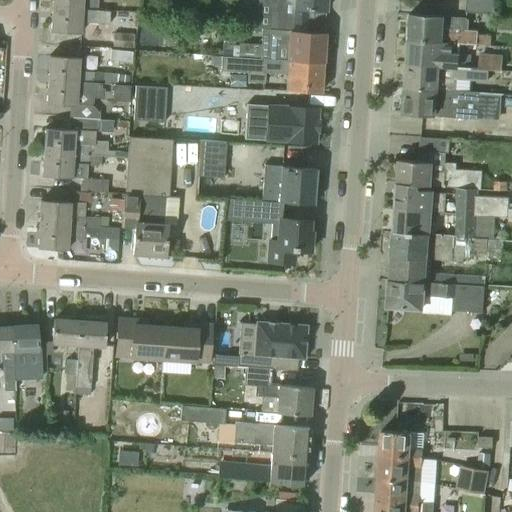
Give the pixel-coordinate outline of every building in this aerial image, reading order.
[(87,0),(52,0),(52,9),(98,11),(98,1),(87,0)] [(326,12),(326,0),(262,0),(262,4),(268,8),(271,8),(270,29),(307,32),(309,11),(326,12)] [(494,0),(466,0),(466,13),(494,15),(494,0)] [(109,12),(98,11),(52,9),(51,33),(80,34),(80,23),(109,24),(109,12)] [(468,30),(469,20),(467,20),(467,19),(444,17),(410,14),(408,40),(459,44),(491,46),(491,36),(478,35),(478,31),(468,30)] [(307,39),(307,32),(270,29),(270,30),(262,29),(261,45),(238,44),(238,57),(260,58),(322,63),(324,41),(307,39)] [(114,32),(113,47),(132,48),(133,34),(114,32)] [(459,54),(459,44),(408,40),(406,63),(470,69),(471,55),(459,54)] [(132,64),(133,52),(113,50),(112,62),(132,64)] [(502,71),(503,56),(480,54),(478,69),(489,70),(498,71),(502,71)] [(103,74),(78,72),(79,58),(49,57),(48,81),(102,84),(103,74)] [(321,93),(322,63),(260,58),(238,57),(238,58),(221,57),(220,72),(248,74),(247,83),(264,84),(265,74),(287,75),(286,90),(321,93)] [(488,82),(489,70),(478,69),(470,69),(406,63),(405,87),(470,92),(471,81),(488,82)] [(104,100),(105,89),(101,89),(102,84),(48,81),(46,105),(75,107),(76,98),(104,100)] [(129,103),(130,87),(113,86),(112,102),(129,103)] [(136,86),(134,121),(165,123),(167,88),(136,86)] [(479,93),(470,92),(405,87),(403,114),(477,119),(479,93)] [(317,121),(318,109),(247,104),(244,140),(316,145),(317,132),(318,132),(319,121),(317,121)] [(100,133),(101,121),(69,118),(68,130),(45,129),(43,153),(72,155),(114,158),(114,150),(108,149),(108,143),(95,141),(95,132),(100,133)] [(113,121),(101,121),(100,132),(112,132),(113,121)] [(169,198),(172,140),(129,137),(125,195),(124,195),(121,228),(135,229),(133,255),(165,258),(168,218),(163,218),(164,197),(169,198)] [(449,154),(450,140),(420,137),(419,161),(399,160),(397,184),(418,186),(457,188),(478,190),(481,190),(483,171),(457,170),(457,163),(436,162),(436,153),(449,154)] [(226,143),(200,141),(198,177),(223,178),(226,143)] [(120,167),(120,159),(114,158),(72,155),(43,153),(42,177),(80,180),(80,192),(108,194),(108,181),(87,179),(88,166),(101,168),(101,166),(120,167)] [(275,203),(279,203),(313,205),(315,169),(281,167),(280,187),(268,186),(267,202),(275,203)] [(507,182),(494,181),(493,191),(507,192),(507,182)] [(445,213),(446,193),(434,193),(434,191),(418,189),(418,186),(397,184),(395,210),(433,213),(433,212),(445,213)] [(478,196),(478,190),(457,188),(456,214),(476,215),(476,216),(511,217),(511,208),(509,209),(509,198),(478,196)] [(122,200),(110,199),(109,211),(121,212),(122,200)] [(275,203),(267,202),(227,199),(225,221),(274,225),(275,203)] [(85,217),(85,204),(40,201),(39,225),(98,229),(99,218),(85,217)] [(431,236),(433,213),(395,210),(393,233),(431,236)] [(475,239),(475,238),(476,216),(476,215),(456,214),(455,238),(475,239)] [(308,232),(309,221),(280,219),(278,242),(271,241),(269,263),(293,265),(294,251),(310,252),(311,233),(308,232)] [(98,240),(98,229),(39,225),(37,249),(67,251),(68,238),(98,240)] [(107,229),(102,229),(100,249),(116,250),(117,230),(107,229)] [(455,238),(431,236),(393,233),(390,280),(426,283),(427,259),(468,262),(468,259),(486,260),(486,257),(501,259),(502,241),(475,238),(475,239),(455,238)] [(179,241),(167,240),(166,252),(178,253),(179,241)] [(483,314),(485,287),(426,283),(390,280),(388,307),(421,310),(421,313),(452,315),(452,312),(483,314)] [(78,346),(80,322),(53,320),(52,344),(78,346)] [(104,348),(106,324),(80,322),(78,346),(77,361),(76,376),(75,389),(90,390),(93,347),(104,348)] [(304,359),(306,326),(278,324),(278,323),(267,322),(267,324),(257,323),(256,325),(248,324),(245,368),(271,370),(297,372),(298,359),(304,359)] [(164,359),(165,328),(119,325),(117,356),(164,359)] [(42,377),(41,348),(38,349),(37,326),(11,327),(17,391),(25,391),(24,366),(32,365),(33,378),(42,377)] [(17,391),(11,327),(0,328),(0,361),(3,361),(5,392),(17,391)] [(208,362),(210,331),(165,328),(164,359),(208,362)] [(221,354),(221,363),(240,363),(241,355),(221,354)] [(76,376),(77,361),(67,360),(66,375),(76,376)] [(225,367),(212,366),(211,379),(224,380),(225,367)] [(309,416),(312,388),(270,385),(271,370),(245,368),(244,386),(256,387),(255,397),(263,398),(262,413),(309,416)] [(76,376),(67,375),(66,391),(75,392),(75,389),(76,376)] [(224,425),(225,410),(181,406),(180,422),(224,425)] [(307,457),(309,428),(235,422),(234,442),(272,445),(271,453),(307,457)] [(439,450),(440,435),(425,434),(411,433),(382,431),(380,454),(423,457),(438,460),(439,450)] [(492,448),(493,438),(479,437),(478,447),(492,448)] [(153,444),(146,444),(145,453),(153,454),(153,444)] [(305,485),(307,457),(271,453),(270,466),(246,464),(246,465),(219,463),(217,478),(305,485)] [(478,468),(489,469),(490,454),(479,453),(478,468)] [(408,481),(409,469),(422,470),(423,457),(380,454),(378,478),(408,481)] [(483,494),(487,471),(464,467),(460,489),(483,494)] [(421,482),(408,481),(378,478),(377,501),(420,505),(421,482)] [(302,511),(303,502),(276,500),(274,511),(236,511),(218,511),(217,511),(302,511)] [(419,511),(420,505),(377,501),(376,511),(419,511)]
